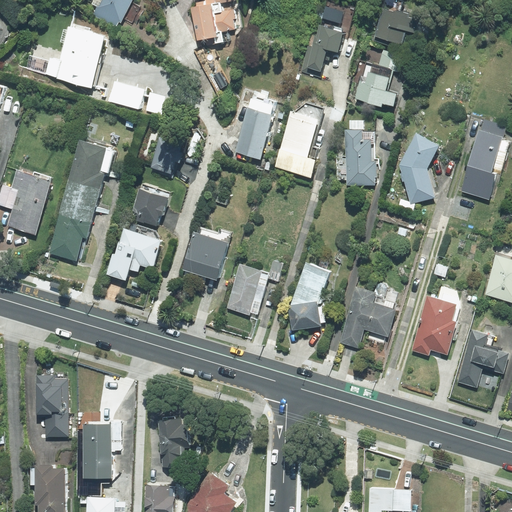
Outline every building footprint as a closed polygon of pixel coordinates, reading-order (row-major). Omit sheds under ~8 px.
[(134,0),(94,0),(92,5),(98,8),(93,16),(120,29),(134,0)] [(219,33),(237,30),(234,14),(217,17),(215,6),(192,10),(198,40),(220,36),(219,33)] [(419,17),(398,9),(393,22),(383,18),(376,36),(406,48),(419,17)] [(308,68),(324,73),(331,52),(339,55),(347,32),(323,24),(308,68)] [(94,87),(108,37),(69,26),(62,53),(38,46),(32,70),(94,87)] [(382,56),(370,52),(366,63),(370,64),(397,73),(403,56),(384,49),(382,56)] [(395,112),(401,96),(390,92),(397,73),(370,64),(357,99),(395,112)] [(148,88),(115,81),(110,103),(143,111),(148,88)] [(0,115),(8,87),(0,84),(0,115)] [(262,162),(280,104),(254,96),(235,154),(262,162)] [(276,168),(315,179),(321,160),(311,157),(321,122),(293,114),(276,168)] [(376,187),(377,131),(367,131),(367,123),(347,123),(346,186),(376,187)] [(504,139),(481,132),(464,193),(490,201),(498,175),(494,174),(504,139)] [(431,168),(442,147),(419,135),(401,170),(410,205),(437,199),(431,168)] [(89,240),(116,146),(84,137),(51,254),(78,262),(85,238),(89,240)] [(186,146),(163,138),(153,170),(176,177),(186,146)] [(12,186),(6,184),(0,201),(0,206),(13,211),(8,226),(36,235),(53,182),(17,171),(12,186)] [(161,230),(173,194),(143,184),(131,220),(161,230)] [(217,283),(231,237),(197,226),(182,271),(217,283)] [(128,282),(132,271),(139,273),(142,266),(154,270),(163,243),(125,229),(109,275),(128,282)] [(511,259),(498,255),(487,296),(511,302),(511,259)] [(244,263),(229,308),(250,316),(251,312),(258,315),(271,281),(279,284),(287,264),(276,260),(271,273),(244,263)] [(322,303),(333,272),(307,263),(291,309),(294,332),(326,327),(322,303)] [(449,268),(438,264),(435,275),(446,279),(449,268)] [(379,292),(358,286),(340,342),(360,349),(365,331),(392,339),(401,311),(375,303),(379,292)] [(457,308),(463,293),(445,286),(439,302),(431,299),(412,353),(444,364),(464,311),(457,308)] [(494,336),(475,331),(460,382),(479,388),(484,368),(505,373),(511,353),(501,351),(502,348),(491,345),(494,336)] [(68,436),(68,380),(54,380),(54,375),(36,375),(37,414),(46,414),(46,437),(68,436)] [(189,439),(188,415),(159,416),(161,468),(184,467),(183,439),(189,439)] [(83,477),(113,478),(114,450),(123,450),(124,422),(85,421),(83,477)] [(64,511),(65,468),(52,468),(52,465),(35,465),(35,468),(31,468),(31,485),(35,485),(35,504),(39,504),(39,511),(64,511)] [(374,470),(366,470),(366,478),(373,479),(374,470)] [(231,511),(239,501),(227,493),(232,486),(211,471),(189,504),(189,511),(231,511)] [(175,511),(177,485),(148,484),(146,511),(175,511)] [(89,487),(81,486),(80,496),(82,496),(81,503),(88,504),(89,487)] [(368,511),(381,511),(382,511),(393,511),(393,489),(370,488),(368,511)] [(411,490),(393,489),(393,511),(410,511),(411,490)] [(117,501),(117,498),(90,497),(88,511),(125,511),(126,501),(117,501)]
